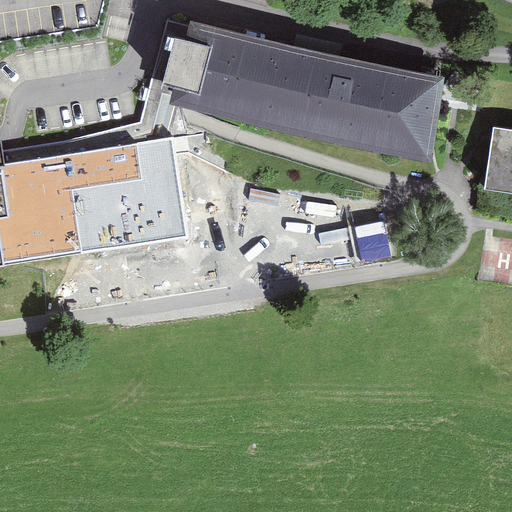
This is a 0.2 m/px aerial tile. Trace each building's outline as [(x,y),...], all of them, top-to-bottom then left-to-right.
[(61,144),(64,158),(169,131),(173,115),(421,175),(442,88),(163,21),(138,124),(61,144)] [(511,193),(511,128),(492,126),(483,190),(511,193)] [(0,275),(75,264),(63,186),(59,159),(64,158),(61,144),(1,153),(0,146),(0,275)] [(211,185),(107,203),(110,220),(182,208),(194,278),(226,272),(211,185)] [(481,279),(511,281),(511,235),(485,234),(481,279)]
